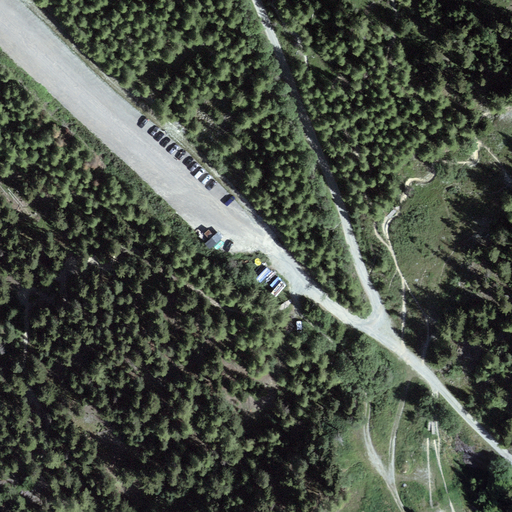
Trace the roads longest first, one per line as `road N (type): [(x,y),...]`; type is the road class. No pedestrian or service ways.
road 1 (track): [(0,3),(196,193),(335,309),(373,329)]
road 2 (track): [(256,0),(376,307),(373,329)]
road 3 (track): [(292,270),(304,318),(367,401),(365,438),(405,511)]
road 4 (track): [(511,463),(419,365),(373,329)]
